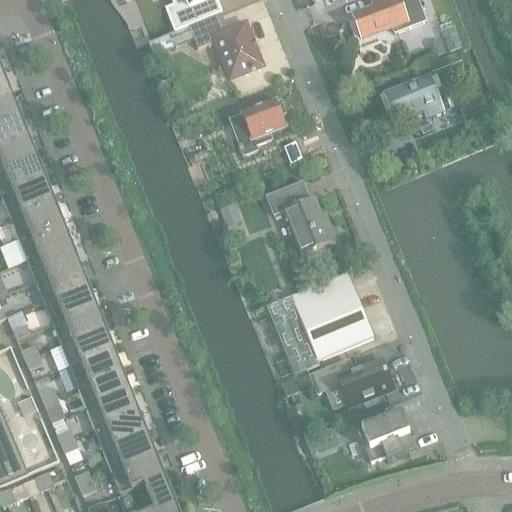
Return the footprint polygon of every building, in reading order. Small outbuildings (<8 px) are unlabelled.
[(113,0),(118,10),(120,9),(126,6),(137,2),(135,0),(113,0)] [(172,0),(176,9),(167,13),(176,35),(189,30),(221,17),(216,2),(221,0),(172,0)] [(419,27),(408,0),(389,0),(376,5),(378,11),(354,20),(362,41),(392,29),(394,37),(419,27)] [(176,35),(147,47),(152,59),(154,58),(194,42),(198,51),(210,46),(216,49),(223,69),(221,70),(220,74),(220,78),(223,82),(226,83),(229,83),(230,84),(264,70),(246,25),(228,33),(221,17),(189,30),(176,35)] [(434,60),(446,56),(441,42),(428,47),(434,60)] [(0,103),(13,98),(0,66),(0,103)] [(441,107),(430,79),(384,97),(395,125),(441,107)] [(487,111),(481,96),(459,105),(465,120),(487,111)] [(0,128),(21,120),(13,98),(0,103),(0,128)] [(269,136),(286,130),(282,118),(285,117),(281,105),(277,107),(276,104),(242,117),(243,118),(231,123),(241,151),(239,152),(241,156),(243,155),(244,159),(257,154),(255,149),(271,143),(269,136)] [(0,152),(30,141),(21,120),(0,128),(0,152)] [(0,177),(38,162),(30,141),(0,152),(0,177)] [(302,162),(298,151),(287,156),(291,167),(302,162)] [(47,183),(38,162),(0,177),(0,196),(2,201),(47,183)] [(55,204),(47,183),(2,201),(10,222),(55,204)] [(324,226),(314,202),(310,204),(303,185),(266,200),(274,220),(285,215),(302,258),(335,245),(328,225),(324,226)] [(64,226),(55,204),(10,222),(19,243),(64,226)] [(239,220),(234,207),(220,212),(226,226),(239,220)] [(72,247),(64,226),(19,243),(27,265),(72,247)] [(80,268),(72,247),(27,265),(36,286),(80,268)] [(89,289),(80,268),(36,286),(44,307),(89,289)] [(374,341),(348,278),(267,312),(295,379),(320,369),(318,364),(374,341)] [(98,311),(89,289),(44,307),(53,329),(98,311)] [(106,332),(98,311),(53,329),(61,350),(106,332)] [(30,338),(26,328),(12,334),(16,344),(30,338)] [(114,353),(106,332),(61,350),(70,371),(114,353)] [(39,358),(35,349),(21,355),(25,364),(39,358)] [(123,374),(114,353),(70,371),(78,392),(123,374)] [(43,368),(39,358),(25,364),(29,374),(43,368)] [(382,364),(354,375),(349,364),(310,379),(318,398),(341,389),(350,411),(364,406),(366,410),(378,405),(377,401),(394,394),(382,364)] [(131,395),(123,374),(78,392),(87,413),(131,395)] [(298,395),(293,384),(282,388),(287,399),(298,395)] [(57,400),(53,391),(39,397),(43,406),(57,400)] [(140,416),(131,395),(87,413),(95,434),(140,416)] [(61,410),(57,400),(43,406),(47,416),(61,410)] [(38,415),(32,401),(18,407),(23,421),(38,415)] [(0,490),(28,478),(0,411),(0,490)] [(148,438),(140,416),(95,434),(104,456),(148,438)] [(417,454),(402,417),(358,434),(371,466),(385,461),(387,466),(417,454)] [(338,447),(332,431),(304,442),(311,458),(338,447)] [(75,442),(71,433),(57,439),(61,448),(75,442)] [(157,459),(148,438),(104,456),(112,477),(157,459)] [(79,452),(75,442),(61,448),(65,458),(79,452)] [(165,480),(157,459),(112,477),(121,499),(145,489),(144,489),(165,480)] [(93,484),(89,475),(75,481),(79,490),(93,484)] [(54,490),(48,476),(42,479),(48,493),(54,490)] [(48,493),(42,479),(35,482),(41,496),(48,493)] [(178,511),(165,480),(144,489),(145,489),(153,511),(178,511)] [(97,494),(93,484),(79,490),(83,500),(97,494)] [(17,506),(11,492),(4,495),(10,509),(17,506)] [(10,509),(4,495),(0,496),(0,503),(3,511),(10,509)]
